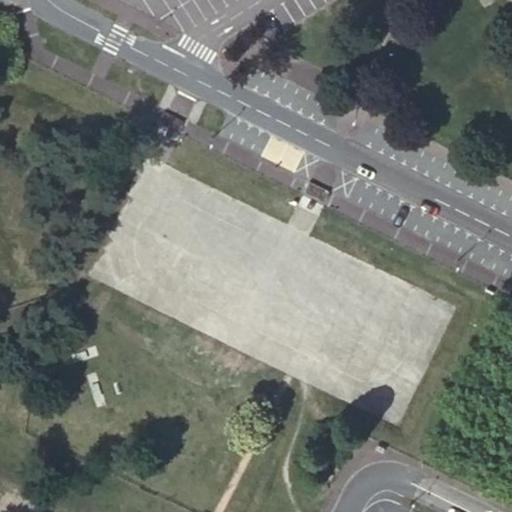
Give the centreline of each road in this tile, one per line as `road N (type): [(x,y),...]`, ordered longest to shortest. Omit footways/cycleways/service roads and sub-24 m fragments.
road 1 (unclassified): [(511,235),(46,0)]
road 2 (residential): [(480,511),(406,477),(385,477),(356,506)]
